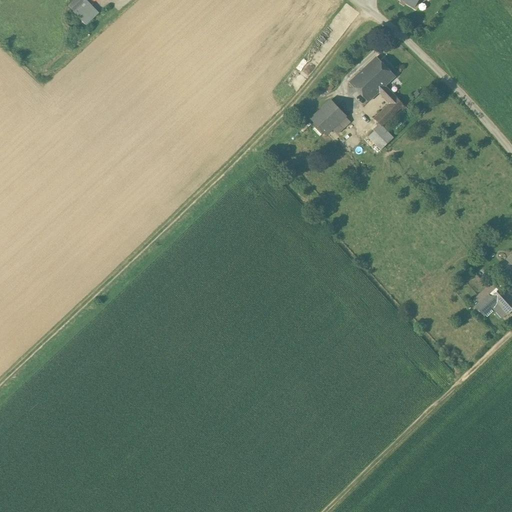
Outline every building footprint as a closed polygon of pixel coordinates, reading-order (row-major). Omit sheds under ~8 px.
[(74,12),(85,0),(74,0),(68,6),(74,12)] [(98,13),(85,0),(74,12),(86,25),(98,13)] [(403,0),(424,11),(430,0),(403,0)] [(376,57),(350,82),(368,102),(379,92),(385,86),(395,77),(376,57)] [(396,98),(385,86),(379,92),(389,104),(396,98)] [(404,106),(396,98),(389,104),(374,118),(380,124),(382,126),(402,107),(404,110),(406,108),(404,106)] [(311,120),(326,135),(343,119),(346,116),(331,100),(311,120)] [(346,144),(357,134),(343,119),(326,135),(330,140),(337,134),(346,144)] [(382,126),(380,124),(367,136),(381,150),(394,139),(382,126)] [(511,313),(511,295),(505,288),(493,299),(491,296),(478,308),(486,317),(499,305),(509,316),(511,313)]
